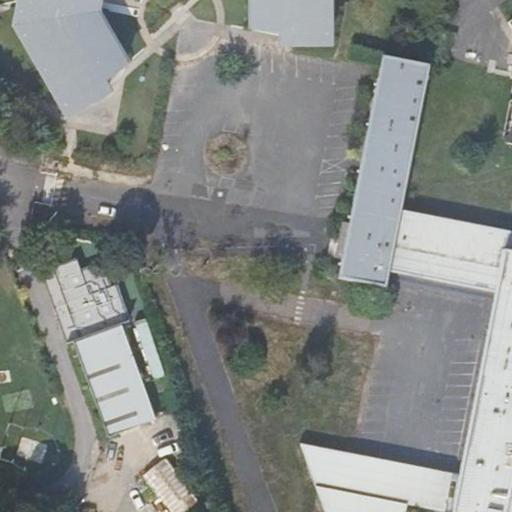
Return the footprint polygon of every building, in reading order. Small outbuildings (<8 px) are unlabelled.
[(22,0),(17,26),(69,116),(108,94),(104,86),(126,66),(96,13),(98,0),(22,0)] [(253,0),(254,31),(283,37),(283,47),(328,46),(328,0),(253,0)] [(511,32),(511,94),(501,143),(511,145),(511,18),(505,23),(511,32)] [(398,511),(399,507),(425,511),(503,511),(511,465),(511,232),(410,213),(438,67),(377,55),(345,226),(338,262),(335,280),(376,288),(384,290),(387,276),(392,277),(487,295),(485,303),(452,476),(291,445),(315,511),(398,511)] [(511,67),(499,143),(501,143),(511,94),(511,67)] [(331,260),(338,262),(345,226),(338,224),(331,260)] [(384,315),(390,284),(392,277),(387,276),(384,290),(376,288),(372,312),(384,315)] [(392,277),(390,284),(485,303),(487,295),(392,277)] [(111,437),(159,420),(125,326),(78,343),(111,437)] [(0,366),(13,351),(0,340),(0,366)] [(175,405),(181,403),(177,391),(171,393),(175,405)] [(176,511),(181,511),(199,498),(167,457),(146,473),(176,511)]
